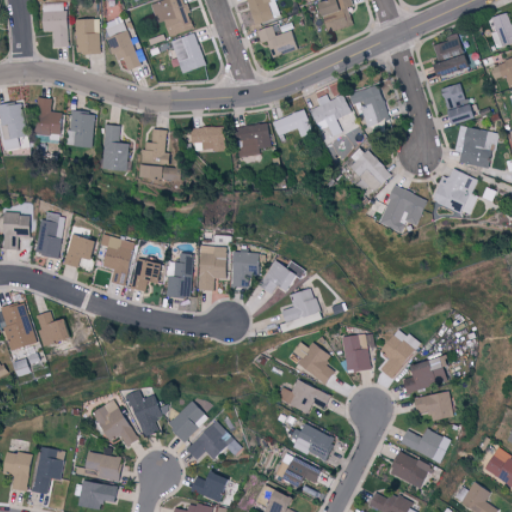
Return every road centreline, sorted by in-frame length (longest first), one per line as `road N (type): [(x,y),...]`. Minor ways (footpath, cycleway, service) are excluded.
road 1 (residential): [(0,78),(65,77),(166,103),(263,96),(478,0)]
road 2 (residential): [(0,278),(19,277),(149,324),(227,334)]
road 3 (residential): [(419,153),(425,123),(387,0)]
